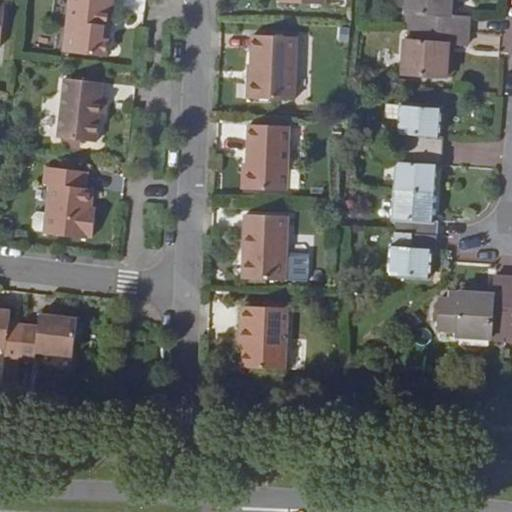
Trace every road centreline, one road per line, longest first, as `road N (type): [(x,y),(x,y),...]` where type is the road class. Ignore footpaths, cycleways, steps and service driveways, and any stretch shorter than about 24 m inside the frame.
road 1 (secondary): [(511,475),(181,459)]
road 2 (residential): [(192,0),(199,20),(187,288)]
road 3 (secondary): [(0,487),(258,498)]
road 4 (secondary): [(258,498),(501,511)]
road 5 (residential): [(187,288),(0,267)]
road 6 (secondary): [(181,459),(0,451)]
road 7 (residential): [(187,288),(181,459)]
